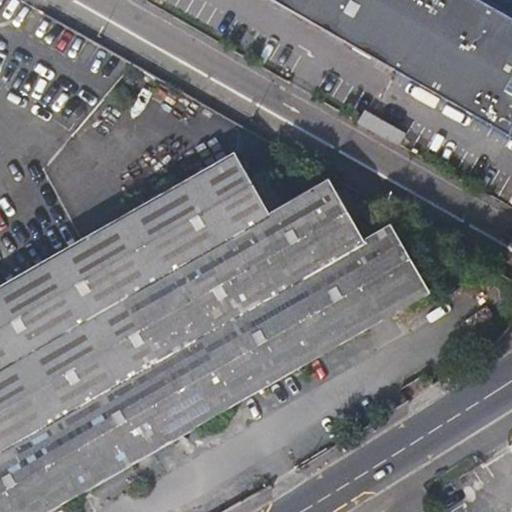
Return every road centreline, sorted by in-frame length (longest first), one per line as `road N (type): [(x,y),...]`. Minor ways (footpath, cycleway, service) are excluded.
road 1 (unclassified): [(102,0),(511,227)]
road 2 (secondary): [(285,511),(511,377)]
